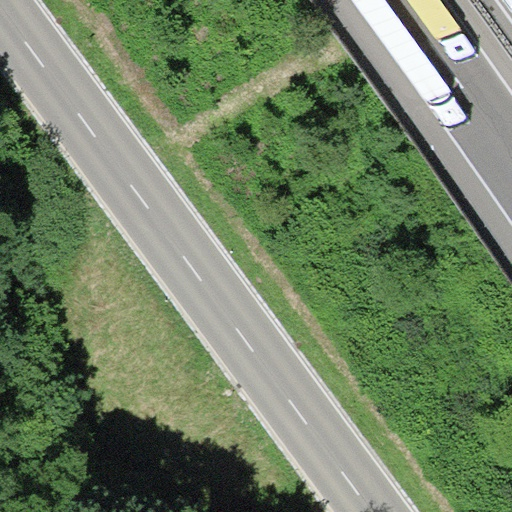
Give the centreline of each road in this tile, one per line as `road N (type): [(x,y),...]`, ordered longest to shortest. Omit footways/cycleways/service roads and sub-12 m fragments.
road 1 (tertiary): [(375,511),(0,0)]
road 2 (motorway): [(397,0),(511,161)]
